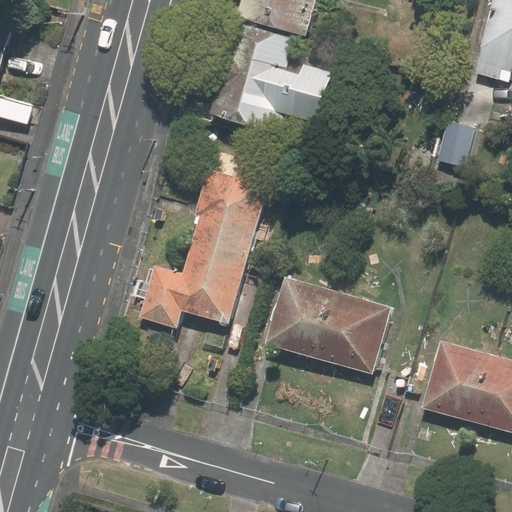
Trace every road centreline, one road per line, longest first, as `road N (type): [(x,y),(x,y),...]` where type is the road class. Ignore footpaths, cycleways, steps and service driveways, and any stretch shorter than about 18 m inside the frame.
road 1 (primary): [(141,0),(29,400)]
road 2 (residential): [(378,511),(132,442)]
